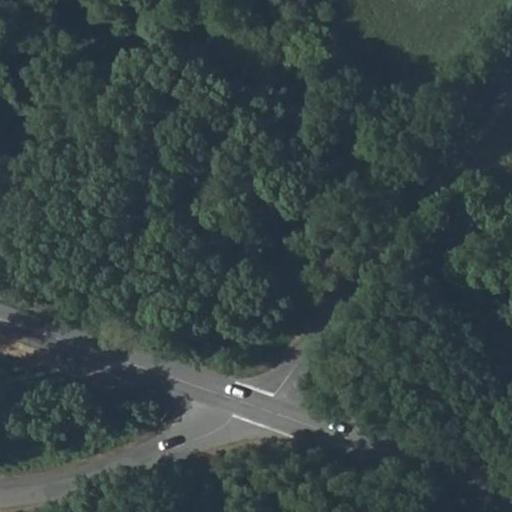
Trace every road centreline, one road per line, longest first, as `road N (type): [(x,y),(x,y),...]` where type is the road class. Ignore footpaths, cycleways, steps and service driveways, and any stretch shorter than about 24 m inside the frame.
road 1 (unclassified): [(511,70),(252,406)]
road 2 (secondary): [(252,406),(511,497)]
road 3 (unclassified): [(0,494),(153,456),(252,406)]
road 4 (secondary): [(0,318),(252,406)]
